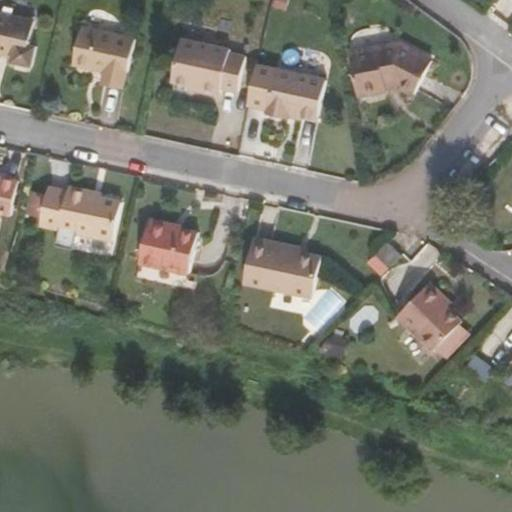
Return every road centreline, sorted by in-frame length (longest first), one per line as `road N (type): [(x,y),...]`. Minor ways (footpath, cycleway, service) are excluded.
road 1 (residential): [(0,128),(413,218)]
road 2 (residential): [(413,218),(511,86)]
